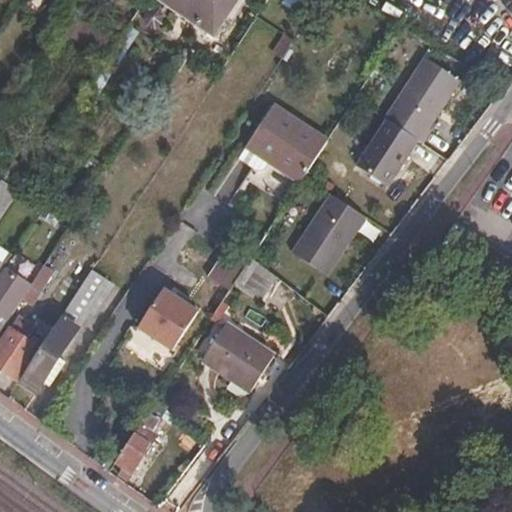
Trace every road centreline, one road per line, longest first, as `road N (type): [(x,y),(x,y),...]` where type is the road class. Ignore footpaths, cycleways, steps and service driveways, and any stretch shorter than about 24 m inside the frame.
road 1 (residential): [(211,511),(226,473),(511,102)]
road 2 (unknown): [(59,465),(98,353),(192,206)]
road 3 (tertiary): [(0,421),(117,511)]
